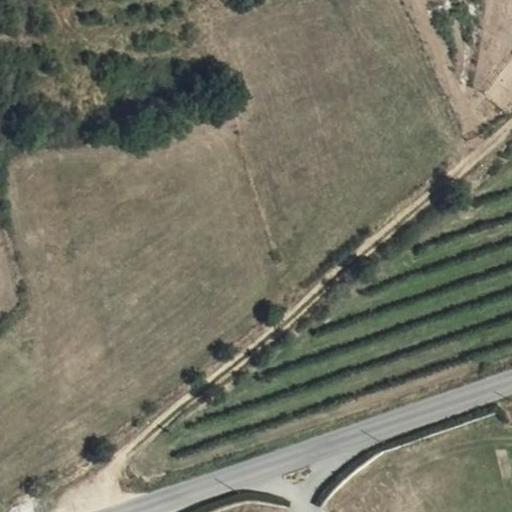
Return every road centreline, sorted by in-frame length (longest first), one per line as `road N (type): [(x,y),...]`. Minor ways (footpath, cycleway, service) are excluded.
road 1 (track): [(511,134),(163,426),(102,494),(97,511)]
road 2 (tertiary): [(157,511),(511,390)]
